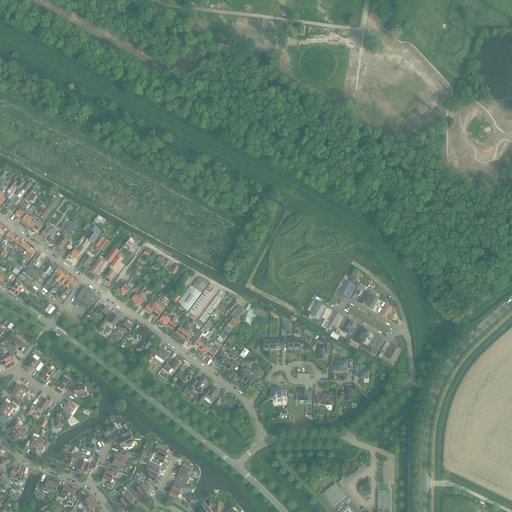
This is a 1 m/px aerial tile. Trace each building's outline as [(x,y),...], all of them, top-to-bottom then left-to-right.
[(124,11),(110,9),(109,17),(124,19),(124,16),(123,15),(124,11)] [(447,30),(449,24),(446,23),(446,24),(445,23),(442,22),(440,29),(443,30),(443,29),(444,29),(444,30),(447,30)] [(5,179),(4,180),(3,180),(0,184),(5,187),(8,183),(10,180),(8,178),(7,180),(5,179)] [(15,180),(9,188),(12,190),(18,182),(15,180)] [(25,191),(30,184),(28,182),(22,189),(25,191)] [(31,190),(24,200),(28,202),(32,197),(35,194),(35,193),(36,191),(33,189),(31,191),(31,190)] [(1,196),(0,197),(0,204),(1,205),(7,197),(9,195),(6,193),(5,195),(3,193),(3,194),(1,196)] [(3,206),(7,209),(12,202),(17,196),(14,195),(11,199),(10,200),(8,199),(3,206)] [(12,213),(17,206),(14,204),(15,203),(16,203),(19,198),(17,196),(12,202),(7,209),(12,213)] [(35,204),(34,206),(38,209),(42,204),(38,200),(35,204)] [(19,209),(15,215),(20,219),(22,217),(23,218),(26,214),(28,211),(25,209),(21,207),(19,209)] [(27,224),(33,216),(31,215),(30,217),(26,214),(23,218),(22,220),(27,224)] [(33,228),(37,222),(33,219),(35,217),(33,216),(27,224),(33,228)] [(37,222),(33,228),(38,232),(44,224),(42,223),(42,222),(40,221),(39,220),(37,222)] [(51,230),(49,229),(52,224),(48,221),(45,225),(47,226),(46,227),(41,234),(46,238),(48,235),(51,238),(56,230),(53,228),(51,230)] [(71,222),(65,231),(69,234),(76,226),(71,222)] [(95,226),(85,238),(92,243),(101,231),(95,226)] [(5,237),(4,239),(5,241),(7,239),(11,241),(15,236),(9,232),(5,237)] [(64,235),(57,245),(62,249),(63,247),(66,250),(71,244),(67,242),(69,239),(64,235)] [(13,246),(14,247),(20,240),(15,236),(11,241),(12,243),(11,245),(13,246)] [(105,238),(98,247),(103,251),(110,242),(105,238)] [(25,244),(20,240),(14,247),(16,248),(17,246),(21,249),(25,244)] [(31,247),(25,244),(21,249),(25,252),(24,254),(25,255),(31,247)] [(75,259),(84,247),(82,246),(80,248),(78,251),(75,249),(70,255),(75,259)] [(36,251),(31,247),(25,255),(24,256),(30,260),(32,257),(36,251)] [(111,251),(107,257),(112,260),(119,251),(117,249),(114,253),(111,251)] [(87,267),(93,259),(87,254),(80,263),(87,267)] [(117,256),(111,265),(115,269),(122,259),(117,256)] [(155,262),(162,267),(166,261),(159,256),(155,262)] [(96,274),(104,263),(98,258),(90,269),(96,274)] [(43,266),(41,270),(48,275),(51,271),(53,272),(56,267),(55,266),(50,261),(50,262),(48,260),(44,266),(43,266)] [(170,272),(174,274),(178,268),(174,265),(170,272)] [(52,276),(56,279),(57,277),(62,270),(58,267),(52,276)] [(57,277),(56,279),(60,282),(61,280),(66,273),(62,270),(57,277)] [(111,270),(104,280),(108,284),(116,274),(111,270)] [(34,282),(22,273),(18,278),(23,282),(24,280),(31,285),(34,282)] [(66,273),(61,280),(60,282),(64,285),(65,283),(70,276),(66,273)] [(152,279),(146,274),(143,279),(149,283),(152,279)] [(74,279),(70,276),(65,283),(64,285),(68,288),(74,279)] [(207,285),(209,282),(201,278),(199,279),(198,279),(192,287),(190,286),(177,303),(187,311),(207,285)] [(74,279),(68,288),(70,289),(72,291),(73,288),(78,282),(74,279)] [(17,281),(10,290),(17,296),(21,291),(22,289),(19,287),(21,284),(17,281)] [(124,285),(119,291),(124,295),(125,294),(128,297),(133,290),(130,288),(129,289),(126,287),(129,284),(128,283),(126,282),(124,285)] [(351,287),(352,285),(347,282),(340,294),(345,297),(347,294),(350,295),(354,288),(351,287)] [(94,293),(85,287),(74,301),(87,310),(96,297),(93,295),(94,293)] [(143,293),(135,303),(139,306),(140,305),(142,307),(146,302),(143,301),(144,300),(141,298),(144,294),(145,295),(148,292),(145,290),(143,293)] [(135,303),(143,293),(141,291),(138,295),(136,294),(131,300),(135,303)] [(365,307),(371,296),(364,292),(358,303),(365,307)] [(227,294),(225,297),(229,300),(227,303),(228,304),(229,302),(230,303),(234,298),(227,294)] [(373,295),(366,308),(372,311),(379,298),(373,295)] [(145,308),(145,309),(147,311),(146,311),(150,314),(155,308),(157,305),(158,304),(160,301),(158,300),(157,300),(155,303),(153,301),(151,305),(149,304),(145,308)] [(46,308),(44,310),(49,314),(50,315),(55,308),(49,304),(46,308)] [(155,308),(150,314),(155,317),(157,319),(157,318),(161,313),(164,309),(158,304),(157,305),(155,308)] [(317,304),(310,316),(318,320),(325,308),(317,304)] [(386,319),(392,308),(385,304),(379,315),(386,319)] [(97,307),(97,308),(94,306),(91,311),(96,315),(97,313),(103,317),(108,310),(102,305),(100,309),(97,307)] [(240,322),(247,311),(240,306),(233,317),(234,317),(240,322)] [(256,307),(255,309),(254,310),(250,308),(242,323),(251,328),(257,317),(264,321),(267,316),(268,313),(256,307)] [(163,322),(162,323),(166,326),(175,313),(172,311),(167,317),(166,317),(164,315),(160,320),(163,322)] [(335,312),(328,324),(333,328),(340,315),(335,312)] [(114,326),(120,318),(114,313),(108,322),(114,326)] [(175,314),(175,313),(166,326),(173,331),(177,324),(175,322),(177,319),(178,317),(174,315),(175,314)] [(233,317),(230,321),(234,323),(232,326),(235,328),(237,325),(239,322),(233,317)] [(193,323),(191,325),(182,337),(186,340),(191,334),(189,333),(192,330),(191,329),(195,324),(200,328),(204,323),(201,322),(198,320),(196,318),(193,323)] [(354,324),(346,319),(340,331),(347,335),(354,324)] [(120,328),(121,329),(120,330),(123,332),(125,330),(128,332),(132,327),(126,322),(126,323),(123,321),(118,327),(115,331),(117,332),(120,328)] [(213,325),(207,321),(204,326),(209,330),(213,325)] [(256,333),(262,325),(258,322),(252,330),(256,333)] [(176,332),(178,334),(182,337),(191,325),(189,323),(184,329),(182,328),(180,327),(176,332)] [(0,327),(0,336),(3,332),(6,334),(10,329),(3,324),(2,325),(0,327)] [(335,328),(333,332),(330,336),(337,340),(339,336),(335,334),(337,329),(335,328)] [(366,332),(360,328),(354,338),(361,342),(366,332)] [(140,340),(144,335),(137,331),(136,331),(131,337),(136,341),(138,338),(140,340)] [(383,339),(376,335),(370,345),(378,349),(383,339)] [(201,338),(199,337),(193,346),(197,349),(205,338),(202,336),(201,338)] [(205,338),(197,349),(201,352),(207,343),(209,341),(207,339),(205,338)] [(287,345),(287,349),(293,349),(293,338),(282,338),(282,346),(282,345),(287,345)] [(299,345),(304,345),(304,346),(304,338),(293,338),(293,349),(299,349),(299,345)] [(8,346),(12,351),(15,347),(21,351),(24,347),(24,346),(25,344),(18,339),(16,341),(13,345),(10,343),(8,346)] [(138,348),(140,350),(142,351),(144,348),(148,351),(154,343),(148,339),(144,345),(142,343),(138,348)] [(263,346),(263,350),(269,350),(269,340),(258,339),(258,347),(258,346),(263,346)] [(209,345),(207,343),(201,352),(206,355),(212,346),(213,344),(215,340),(212,343),(211,343),(209,345)] [(280,348),(280,340),(269,340),(269,350),(275,351),(275,347),(280,347),(280,348)] [(401,349),(393,345),(386,357),(394,361),(401,349)] [(3,355),(8,364),(13,361),(10,355),(14,352),(12,351),(8,346),(6,348),(8,352),(3,355)] [(213,348),(213,347),(212,346),(206,355),(210,358),(212,359),(220,348),(217,346),(215,349),(213,348)] [(318,359),(326,359),(326,353),(329,353),(329,346),(323,346),(323,349),(318,349),(318,359)] [(164,361),(169,354),(160,348),(159,350),(156,348),(152,354),(155,356),(156,355),(164,361)] [(218,364),(223,368),(228,360),(228,361),(230,358),(224,354),(225,353),(221,350),(216,356),(221,359),(218,364)] [(0,360),(3,367),(8,364),(3,355),(2,352),(0,353),(0,360)] [(36,369),(41,362),(38,360),(37,361),(32,357),(25,366),(31,370),(33,367),(36,369)] [(175,371),(181,362),(175,359),(170,365),(167,363),(163,369),(169,373),(172,369),(175,371)] [(231,363),(228,361),(228,360),(223,368),(228,371),(232,367),(234,369),(238,364),(233,361),(231,363)] [(335,366),(334,366),(334,371),(336,371),(346,371),(346,367),(352,367),(352,360),(345,360),(345,362),(336,361),(336,362),(335,362),(335,366)] [(359,379),(364,379),(364,378),(367,378),(367,370),(362,370),(362,366),(355,366),(355,373),(359,373),(359,379)] [(238,379),(243,382),(252,371),(246,367),(245,369),(242,368),(239,372),(242,374),(238,379)] [(47,368),(40,378),(45,382),(48,378),(51,380),(53,377),(56,379),(59,375),(56,373),(53,371),(52,372),(47,368)] [(189,381),(195,373),(188,368),(185,373),(181,370),(176,376),(181,379),(183,377),(189,381)] [(258,379),(257,378),(259,376),(257,375),(258,374),(255,372),(254,373),(252,371),(243,382),(249,386),(252,382),(254,383),(258,379)] [(67,389),(73,382),(70,380),(69,381),(64,377),(57,386),(62,390),(65,387),(67,389)] [(190,386),(194,389),(195,387),(198,389),(196,391),(202,395),(204,392),(202,390),(204,388),(206,389),(209,385),(207,383),(208,382),(201,378),(198,382),(195,379),(190,386)] [(14,389),(22,395),(24,392),(26,394),(29,390),(24,386),(23,388),(18,384),(14,389)] [(79,397),(88,396),(87,392),(86,393),(85,386),(73,388),(74,395),(78,394),(79,397)] [(208,389),(204,395),(202,398),(204,399),(206,396),(207,397),(208,395),(214,399),(220,391),(214,387),(211,391),(208,389)] [(270,399),(273,399),(275,399),(275,402),(276,402),(277,403),(278,403),(279,403),(280,403),(280,402),(283,402),(283,397),(287,397),(287,390),(281,390),(281,388),(271,388),(271,396),(270,396),(270,399)] [(352,400),(352,388),(345,388),(345,392),(339,392),(339,398),(345,398),(345,400),(352,400)] [(22,395),(14,389),(10,394),(15,398),(13,400),(18,404),(22,400),(19,398),(22,395)] [(300,393),(296,393),(296,401),(300,401),(305,401),(305,403),(311,404),(312,396),(308,396),(308,391),(300,391),(300,393)] [(331,406),(332,406),(333,405),(333,404),(332,403),(332,395),(322,395),(322,396),(316,396),(316,404),(322,404),(322,405),(330,405),(331,406)] [(221,397),(216,403),(215,405),(218,407),(219,405),(220,406),(222,403),(231,410),(236,403),(227,396),(224,400),(221,397)] [(43,412),(50,402),(45,398),(42,402),(40,400),(34,407),(37,409),(38,408),(43,412)] [(1,406),(9,412),(13,407),(15,409),(17,406),(12,402),(10,405),(5,401),(1,406)] [(64,410),(63,411),(67,420),(71,415),(70,414),(76,407),(69,402),(63,409),(64,410)] [(6,421),(8,418),(8,416),(7,415),(9,412),(1,406),(0,407),(0,413),(2,415),(0,417),(1,417),(0,417),(0,422),(1,424),(5,421),(6,421)] [(55,426),(61,425),(60,414),(53,415),(54,419),(50,419),(52,428),(55,428),(55,426)] [(13,434),(21,428),(17,423),(19,421),(18,419),(12,423),(14,425),(9,429),(13,434)] [(113,425),(102,430),(105,437),(113,433),(114,436),(119,434),(117,430),(116,430),(113,425)] [(21,428),(13,434),(16,439),(21,435),(23,438),(28,434),(25,430),(23,431),(21,428)] [(121,448),(127,446),(127,447),(129,447),(131,446),(132,445),(131,444),(133,443),(129,435),(131,434),(130,431),(121,435),(122,438),(117,440),(121,448)] [(35,448),(38,439),(33,437),(33,434),(31,433),(28,439),(31,440),(29,446),(35,448)] [(95,445),(97,440),(89,437),(87,442),(87,443),(85,442),(82,448),(82,449),(90,452),(90,451),(91,448),(94,449),(95,445)] [(38,439),(35,448),(41,450),(43,444),(46,445),(48,439),(45,438),(44,441),(38,439)] [(156,454),(166,459),(167,455),(166,455),(167,453),(168,450),(157,445),(156,449),(158,450),(156,454)] [(66,465),(70,456),(66,455),(67,452),(63,451),(60,454),(59,457),(62,458),(60,462),(66,465)] [(116,453),(114,459),(125,463),(128,464),(131,455),(128,454),(122,452),(120,451),(119,454),(116,453)] [(70,456),(66,465),(72,467),(74,462),(77,463),(79,457),(80,455),(80,454),(77,453),(77,455),(71,453),(70,456)] [(154,453),(152,458),(150,461),(161,466),(162,463),(163,461),(164,462),(166,459),(156,454),(154,453)] [(83,471),(86,463),(83,462),(84,459),(81,458),(82,455),(80,455),(79,457),(77,463),(79,464),(78,469),(83,471)] [(0,467),(4,472),(6,469),(7,468),(5,466),(9,463),(6,458),(2,461),(1,458),(0,459),(0,467)] [(125,463),(114,459),(112,464),(117,466),(116,469),(125,472),(127,467),(124,466),(125,463)] [(86,463),(83,471),(89,473),(91,468),(94,469),(96,463),(91,461),(90,464),(86,463)] [(149,472),(158,476),(159,473),(158,473),(159,471),(159,470),(160,468),(149,463),(148,467),(151,468),(149,472)] [(190,477),(194,468),(183,463),(182,466),(181,466),(180,468),(179,468),(178,471),(190,477)] [(6,469),(4,472),(3,474),(10,476),(8,479),(14,481),(18,470),(13,468),(12,471),(6,469)] [(104,476),(112,479),(113,476),(116,477),(118,471),(112,469),(111,472),(106,470),(104,476)] [(19,481),(20,480),(22,481),(24,475),(22,474),(23,472),(18,470),(14,481),(13,482),(17,484),(19,483),(19,482),(19,481)] [(190,477),(178,471),(177,474),(178,475),(177,477),(176,480),(186,485),(190,477)] [(158,476),(149,472),(146,478),(148,479),(147,482),(153,484),(154,481),(155,479),(156,480),(158,476)] [(112,479),(104,476),(102,482),(106,483),(105,486),(111,488),(113,483),(111,482),(112,479)] [(42,491),(45,492),(48,493),(49,490),(52,482),(47,480),(45,485),(42,484),(40,489),(43,491),(42,491)] [(170,489),(179,493),(181,489),(184,490),(186,486),(175,481),(174,484),(173,484),(172,486),(171,486),(170,489)] [(57,496),(59,490),(56,489),(58,484),(52,482),(49,490),(55,492),(54,495),(57,496)] [(138,486),(144,495),(147,493),(146,492),(148,490),(151,488),(147,483),(145,485),(143,483),(138,486)] [(358,511),(335,483),(322,494),(336,511),(390,511),(390,491),(378,491),(377,511),(358,511)] [(59,490),(57,496),(66,499),(67,496),(66,496),(70,488),(64,486),(62,491),(59,490)] [(144,495),(138,486),(134,489),(133,487),(129,489),(136,499),(139,497),(141,496),(141,497),(144,495)] [(75,490),(70,488),(66,496),(67,496),(72,499),(71,501),(74,502),(76,496),(73,495),(75,490)] [(179,493),(170,489),(169,492),(170,493),(169,495),(168,498),(178,503),(180,499),(177,498),(179,493)] [(122,498),(128,506),(131,504),(130,503),(132,502),(132,501),(135,500),(128,490),(124,492),(126,495),(122,498)] [(37,491),(34,493),(35,496),(40,500),(42,497),(38,493),(37,491)] [(84,497),(79,501),(84,508),(86,506),(94,501),(90,496),(86,499),(84,497)] [(113,501),(120,510),(123,508),(125,507),(125,508),(128,506),(122,498),(118,501),(117,498),(113,501)] [(93,509),(97,506),(94,501),(86,506),(84,508),(86,511),(94,511),(95,511),(93,509)] [(214,511),(220,511),(222,503),(215,501),(215,502),(210,501),(209,507),(214,508),(213,511),(214,511)] [(195,511),(205,511),(204,510),(206,508),(202,503),(200,505),(194,510),(195,511)]
